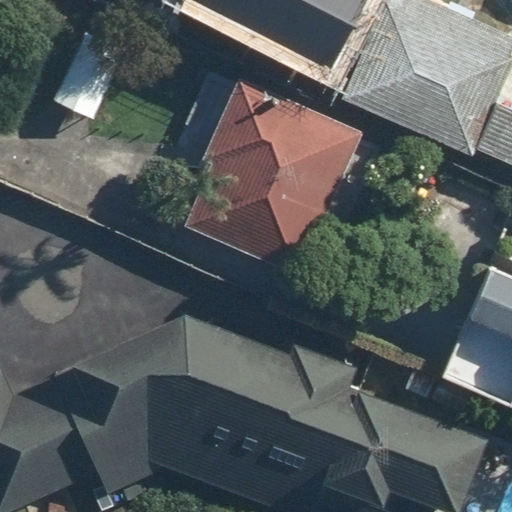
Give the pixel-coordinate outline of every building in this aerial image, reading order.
[(204,0),(326,64),(359,0),(204,0)] [(511,95),(507,93),(511,82),(511,26),(454,0),(393,0),(355,85),(511,156),(511,95)] [(105,121),(134,51),(82,30),(53,100),(105,121)] [(374,125),(229,60),(165,204),(309,269),(374,125)] [(511,395),(511,254),(509,253),(474,329),(455,370),(511,395)] [(24,387),(11,358),(0,363),(0,490),(9,510),(110,462),(115,483),(169,469),(165,455),(318,511),(334,511),(336,508),(345,511),(443,511),(449,497),(474,507),(504,430),(371,377),(377,357),(203,302),(93,354),(24,387)]
